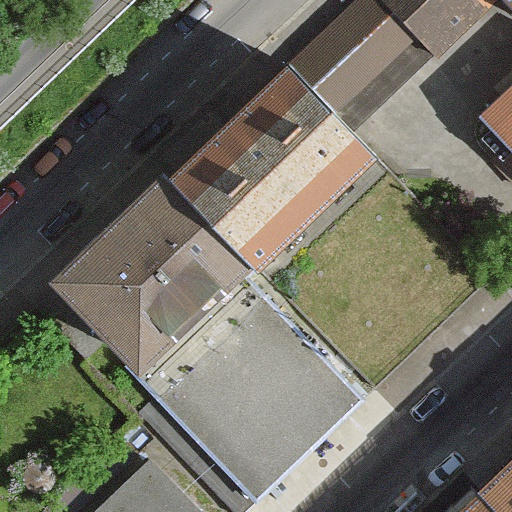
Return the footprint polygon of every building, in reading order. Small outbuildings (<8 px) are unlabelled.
[(359,0),(288,69),(330,113),(347,130),(430,51),(434,55),(491,0),(359,0)] [(229,123),(171,178),(257,267),(372,156),(347,130),(330,113),(288,69),(287,68),(229,123)] [(511,88),(480,119),(511,152),(511,88)] [(372,156),(257,267),(375,388),(432,332),(490,277),(372,156)] [(257,267),(171,178),(117,230),(63,281),(113,333),(138,359),(147,369),(247,275),(257,267)] [(312,344),(247,275),(147,369),(138,359),(131,366),(158,395),(139,413),(142,416),(233,511),(243,511),(285,472),(363,398),(346,380),(351,375),(317,340),(312,344)] [(86,359),(113,333),(63,281),(36,308),(86,359)] [(200,511),(150,459),(93,511),(200,511)] [(511,511),(511,461),(478,494),(495,511),(511,511)] [(495,511),(478,494),(466,505),(459,511),(495,511)]
